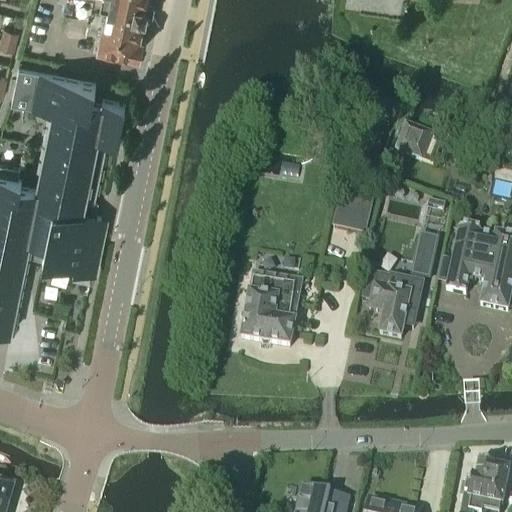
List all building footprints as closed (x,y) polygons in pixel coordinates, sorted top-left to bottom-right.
[(152,13),(153,8),(114,0),(93,0),(92,8),(105,10),(98,44),(102,45),(101,50),(114,53),(115,48),(139,52),(140,51),(145,49),(147,39),(144,34),(143,34),(147,12),(152,13)] [(0,39),(15,43),(18,33),(3,29),(0,38),(0,39)] [(0,48),(13,52),(15,43),(0,39),(0,48)] [(0,331),(11,334),(16,306),(28,248),(44,252),(43,260),(75,266),(74,270),(92,274),(100,232),(91,231),(94,216),(97,202),(94,201),(106,140),(117,142),(125,104),(102,99),(101,105),(92,103),(96,84),(18,68),(11,105),(52,113),(36,189),(20,186),(22,178),(19,177),(21,168),(1,164),(0,168),(0,331)] [(432,167),(443,139),(405,125),(394,152),(432,167)] [(324,141),(321,153),(334,156),(337,144),(324,141)] [(340,198),(333,229),(364,236),(372,205),(340,198)] [(428,202),(427,208),(443,212),(444,206),(428,202)] [(485,285),(484,290),(480,308),(507,314),(511,291),(511,240),(495,237),(494,241),(478,237),(479,233),(459,229),(445,293),(465,297),(467,286),(469,281),(485,285)] [(413,278),(412,284),(391,279),(391,281),(376,278),(367,276),(361,302),(371,304),(370,308),(384,311),(379,336),(400,341),(403,328),(413,331),(422,286),(421,286),(422,280),(428,282),(436,242),(420,238),(411,278),(413,278)] [(290,350),(302,284),(252,275),(249,295),(248,295),(240,341),(290,350)] [(463,499),(459,511),(500,511),(501,508),(509,472),(495,469),(496,466),(494,466),(489,462),(483,463),(479,462),(476,481),(472,480),(471,484),(467,483),(464,496),(468,497),(467,500),(463,499)] [(0,483),(0,511),(3,511),(5,504),(9,505),(12,494),(9,491),(11,487),(0,483)] [(346,511),(349,500),(302,489),(296,511),(346,511)] [(414,511),(369,501),(366,511),(414,511)]
